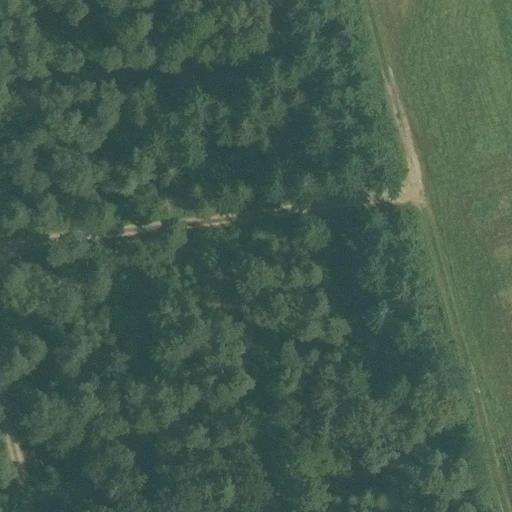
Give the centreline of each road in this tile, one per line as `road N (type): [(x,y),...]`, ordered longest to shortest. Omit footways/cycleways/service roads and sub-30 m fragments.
road 1 (track): [(503,511),(364,0)]
road 2 (track): [(0,237),(419,197)]
